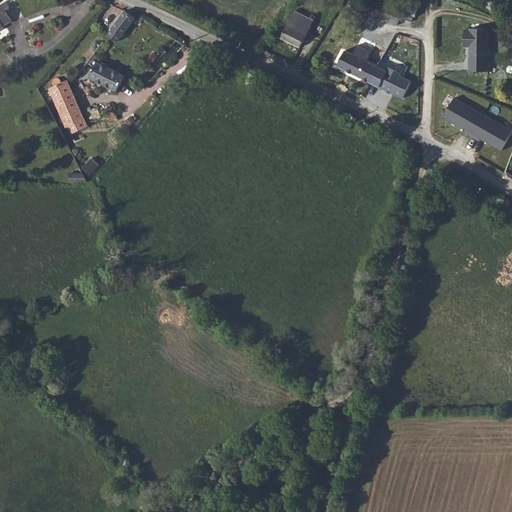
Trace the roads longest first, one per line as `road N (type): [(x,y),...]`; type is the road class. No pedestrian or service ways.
road 1 (residential): [(511,195),(426,142),(126,0)]
road 2 (track): [(323,511),(426,142)]
road 3 (track): [(165,511),(305,416),(354,399)]
